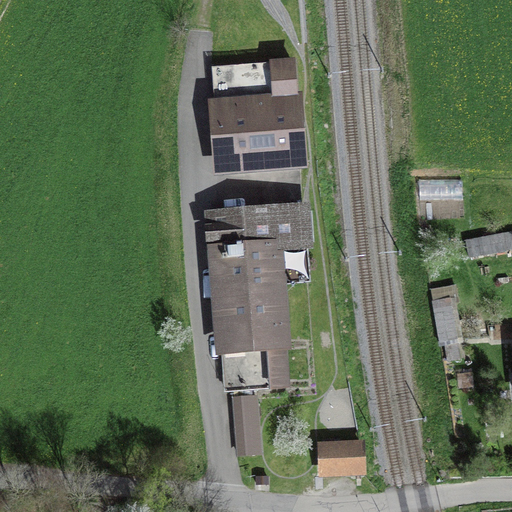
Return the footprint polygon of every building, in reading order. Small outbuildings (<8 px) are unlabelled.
[(293,61),(212,67),(220,169),(301,163),(293,61)] [(420,178),(419,196),(462,197),(463,179),(420,178)] [(303,206),(213,211),(224,386),(286,383),(280,283),(308,282),(303,206)] [(454,284),(431,287),(437,342),(459,340),(454,284)] [(256,397),(235,399),(239,455),(261,453),(256,397)] [(363,444),(319,445),(320,472),(364,471),(363,444)]
